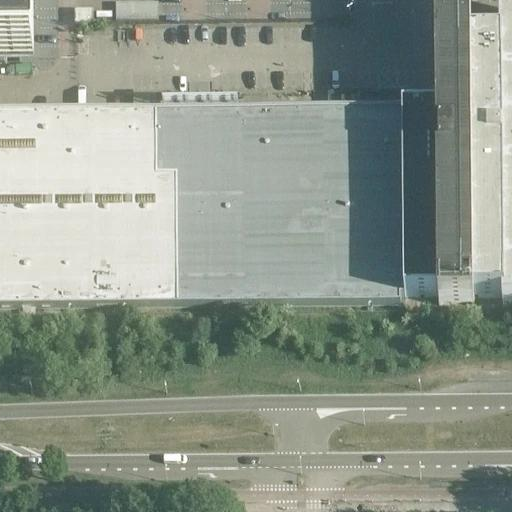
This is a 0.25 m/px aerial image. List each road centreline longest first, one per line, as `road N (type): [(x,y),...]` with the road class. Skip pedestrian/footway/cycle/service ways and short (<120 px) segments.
road 1 (secondary): [(511,402),(0,412)]
road 2 (secondary): [(0,464),(511,461)]
